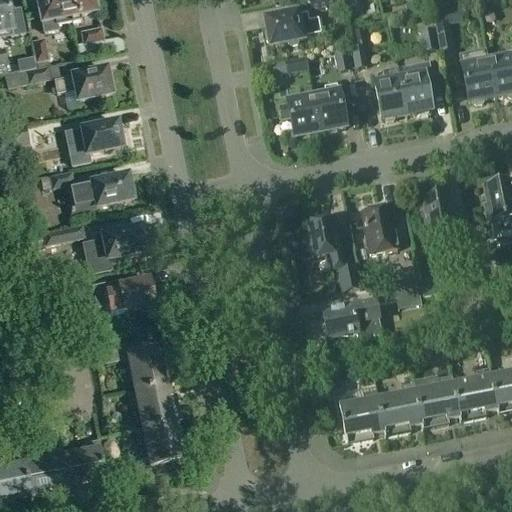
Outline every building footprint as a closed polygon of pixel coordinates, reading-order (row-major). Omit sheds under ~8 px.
[(0,0),(0,37),(13,34),(26,32),(22,9),(8,11),(6,0),(4,0),(3,0),(0,0)] [(36,0),(41,27),(43,37),(59,33),(58,29),(71,26),(66,0),(36,0)] [(91,0),(66,0),(71,26),(81,24),(80,20),(95,17),(94,14),(96,11),(95,5),(92,3),(91,0)] [(311,17),(343,10),(341,0),(309,0),(308,0),(311,17)] [(342,0),(344,9),(356,7),(354,0),(342,0)] [(302,41),(322,37),(319,22),(309,24),(307,16),(297,18),(297,16),(264,23),(267,35),(265,37),(266,44),(269,45),(270,50),(288,46),(290,49),(297,48),(298,44),(302,43),(302,41)] [(437,36),(449,34),(446,16),(433,18),(436,37),(437,36)] [(361,44),(359,32),(350,33),(352,46),(361,44)] [(82,49),(102,45),(100,33),(80,37),(82,49)] [(424,55),(436,52),(432,33),(420,35),(424,55)] [(449,34),(437,36),(442,60),(454,58),(449,34)] [(35,66),(47,63),(43,44),(32,46),(35,66)] [(355,72),(366,70),(363,50),(352,53),(355,72)] [(338,75),(350,73),(346,54),(334,56),(338,75)] [(511,60),(487,65),(495,102),(507,99),(510,102),(511,101),(511,60)] [(287,76),(307,72),(305,61),(285,65),(287,76)] [(495,102),(487,65),(461,70),(468,107),(472,106),(475,109),(481,107),(483,104),(495,102)] [(426,67),(398,73),(406,119),(418,117),(421,120),(427,118),(428,115),(431,115),(425,79),(428,78),(426,67)] [(27,88),(49,84),(47,72),(25,76),(27,88)] [(382,75),(384,86),(374,88),(381,124),(385,124),(387,126),(393,125),(394,122),(406,119),(398,73),(398,72),(382,75)] [(77,106),(111,99),(110,96),(112,93),(111,85),(108,84),(106,73),(71,80),(71,81),(53,85),(56,99),(74,95),(77,106)] [(313,102),(319,136),(324,136),(324,138),(335,136),(334,133),(345,131),(338,97),(336,89),(324,92),(325,99),(313,102)] [(298,94),(300,104),(287,107),(287,109),(279,110),(282,124),(290,122),(294,141),(297,141),(297,143),(307,141),(307,139),(319,136),(313,102),(311,91),(298,94)] [(66,137),(69,151),(72,167),(87,164),(86,160),(122,152),(121,149),(124,146),(122,138),(119,137),(117,126),(66,137)] [(0,155),(27,150),(24,130),(0,134),(0,155)] [(96,213),(132,205),(132,201),(134,199),(133,191),(129,189),(127,179),(86,188),(86,185),(73,188),(70,177),(41,183),(43,195),(64,191),(70,217),(96,212),(96,213)] [(494,236),(511,232),(511,195),(510,186),(498,188),(496,186),(488,187),(487,190),(485,191),(488,208),(485,209),(488,225),(491,225),(494,236)] [(430,247),(455,242),(453,230),(454,230),(447,199),(436,201),(433,198),(426,199),(425,203),(422,204),(425,219),(422,220),(425,236),(428,235),(430,247)] [(376,215),(376,213),(373,210),(368,211),(365,215),(366,217),(362,218),(370,259),(395,254),(393,244),(395,244),(389,212),(376,215)] [(322,225),(322,224),(321,223),(320,222),(319,221),(318,221),(317,221),(315,221),(314,221),(313,222),(312,223),(312,224),(311,225),(311,226),(311,227),(308,228),(311,243),(307,244),(311,262),(330,258),(333,273),(344,271),(341,255),(340,255),(334,223),(322,225)] [(62,247),(84,242),(81,231),(60,235),(42,238),(44,250),(62,247)] [(145,251),(144,243),(140,242),(138,232),(96,241),(98,255),(104,254),(107,265),(143,257),(143,254),(145,251)] [(465,275),(476,272),(472,253),(461,255),(465,275)] [(357,270),(337,274),(342,297),(362,293),(357,270)] [(440,280),(419,284),(422,301),(443,297),(440,280)] [(107,296),(109,307),(104,308),(107,322),(127,318),(126,316),(141,313),(141,315),(149,313),(151,311),(155,310),(150,284),(119,290),(119,294),(107,296)] [(393,291),(395,298),(397,310),(421,305),(417,286),(393,291)] [(38,294),(18,297),(20,310),(40,306),(38,294)] [(381,335),(378,322),(375,307),(353,311),(352,309),(322,315),(327,343),(358,337),(358,340),(381,335)] [(503,324),(500,311),(478,316),(481,328),(503,324)] [(130,371),(134,395),(134,396),(174,388),(168,362),(164,363),(161,351),(149,353),(147,344),(101,354),(104,367),(128,362),(130,371)] [(490,380),(491,380),(489,372),(476,374),(478,382),(453,387),(460,426),(486,421),(485,416),(496,414),(497,419),(498,418),(490,380)] [(328,394),(340,392),(337,374),(325,377),(328,394)] [(490,380),(498,418),(511,415),(511,375),(491,380),(490,380)] [(453,387),(452,379),(439,382),(440,390),(416,394),(415,394),(423,433),(448,428),(447,423),(459,421),(460,426),(453,387)] [(415,394),(416,394),(415,387),(401,389),(403,397),(378,402),(377,402),(385,441),(411,436),(410,431),(421,429),(422,433),(423,433),(415,394)] [(134,396),(134,395),(127,397),(130,410),(137,409),(142,433),(142,434),(181,426),(176,399),(171,400),(169,389),(174,388),(134,396)] [(377,402),(378,402),(377,394),(363,396),(365,404),(339,409),(347,448),(373,443),(372,438),(383,436),(384,441),(385,441),(377,402)] [(142,434),(142,433),(135,434),(137,448),(145,446),(150,472),(189,464),(184,437),(179,438),(177,427),(181,426),(142,434)] [(62,459),(70,498),(95,494),(94,489),(107,486),(98,444),(85,447),(86,455),(62,459)] [(62,459),(61,452),(47,454),(49,462),(25,467),(24,467),(32,506),(57,501),(56,496),(67,494),(69,499),(70,498),(62,459)] [(0,511),(20,508),(19,503),(30,501),(31,506),(32,506),(24,467),(25,467),(23,459),(10,462),(11,469),(0,471),(0,511)]
